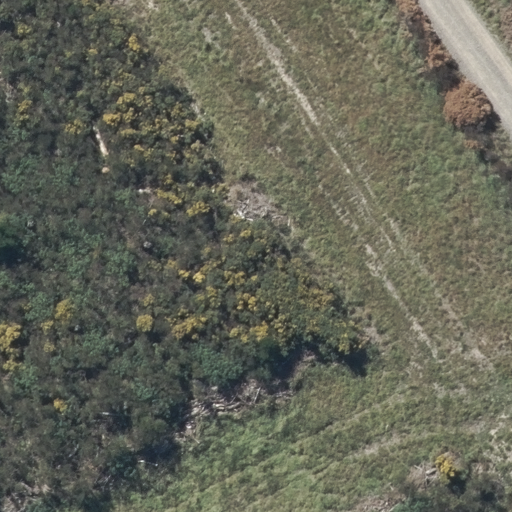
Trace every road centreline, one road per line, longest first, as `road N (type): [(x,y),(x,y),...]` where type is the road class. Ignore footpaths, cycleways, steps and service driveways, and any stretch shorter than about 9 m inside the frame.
road 1 (track): [(511,420),(234,0)]
road 2 (track): [(420,0),(511,124)]
